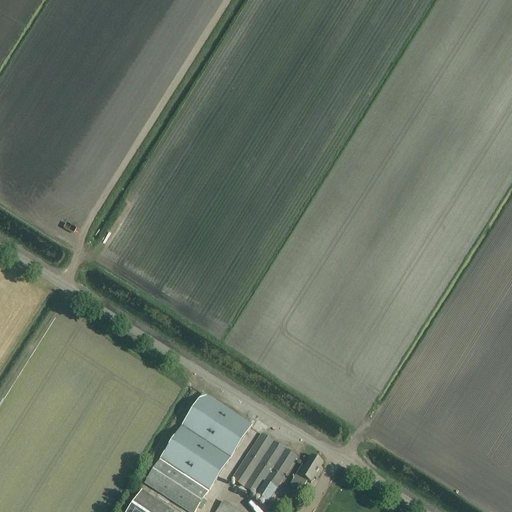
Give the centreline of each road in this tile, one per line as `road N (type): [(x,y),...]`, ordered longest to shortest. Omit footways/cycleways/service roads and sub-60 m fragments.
road 1 (unclassified): [(423,511),(0,246)]
road 2 (track): [(227,0),(88,220),(62,285)]
